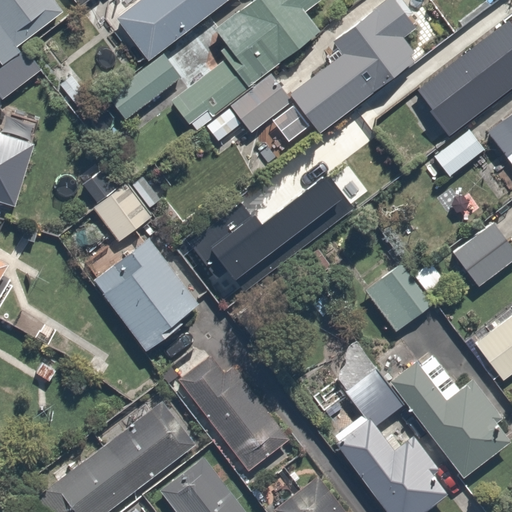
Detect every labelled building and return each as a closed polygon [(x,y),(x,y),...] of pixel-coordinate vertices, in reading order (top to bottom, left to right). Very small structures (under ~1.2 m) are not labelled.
[(59,6),(54,0),(0,0),(0,90),(28,70),(8,42),(59,6)] [(137,57),(211,0),(131,0),(107,19),(137,57)] [(307,0),(248,0),(210,30),(221,44),(213,50),(221,59),(170,100),(192,127),(202,119),(267,68),(322,24),(305,2),(307,0)] [(415,22),(398,0),(372,0),(327,34),(345,58),(292,98),(314,128),(411,55),(397,36),(415,22)] [(413,156),(511,80),(511,24),(480,49),(469,34),(404,83),(424,109),(395,132),(413,156)] [(128,70),(121,60),(76,94),(102,129),(176,74),(157,49),(128,70)] [(248,131),(290,97),(267,68),(202,119),(218,139),(240,121),(248,131)] [(405,119),(383,88),(342,119),(364,149),(405,119)] [(511,103),(482,127),(511,165),(511,103)] [(0,197),(13,201),(35,118),(0,108),(0,197)] [(485,148),(468,125),(430,152),(447,175),(485,148)] [(158,189),(137,162),(84,202),(117,245),(140,228),(152,218),(140,202),(158,189)] [(353,210),(329,179),(324,182),(322,179),(259,226),(252,216),(250,218),(239,204),(187,243),(212,277),(206,281),(222,302),(240,288),(243,293),(353,210)] [(511,257),(511,248),(491,222),(455,252),(480,283),(511,257)] [(117,245),(85,269),(147,351),(201,310),(140,228),(117,245)] [(449,280),(429,254),(409,270),(429,296),(449,280)] [(429,300),(397,258),(359,288),(391,329),(429,300)] [(511,363),(511,309),(470,341),(496,375),(511,363)] [(17,341),(34,347),(26,369),(59,381),(67,359),(73,361),(83,332),(28,312),(17,341)] [(295,432),(224,341),(171,382),(241,473),(295,432)] [(511,432),(511,425),(470,372),(456,382),(429,347),(416,357),(413,353),(383,376),(401,399),(459,474),(511,432)] [(371,361),(341,384),(360,409),(327,435),(386,511),(414,511),(444,489),(433,475),(440,469),(407,427),(397,435),(381,414),(401,399),(383,376),(371,361)] [(252,511),(164,394),(42,486),(61,511),(102,511),(131,490),(147,511),(252,511)] [(271,505),(275,511),(347,511),(318,471),(271,505)]
